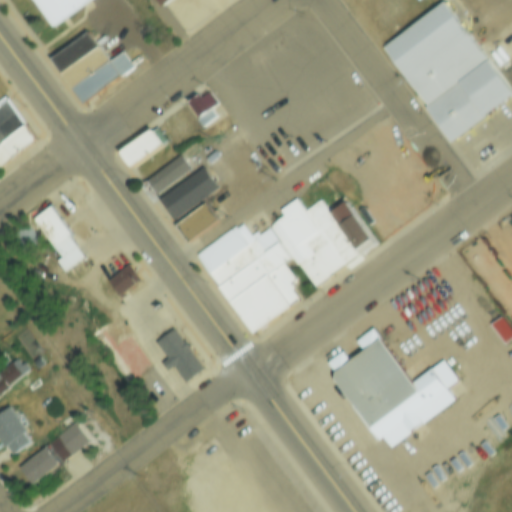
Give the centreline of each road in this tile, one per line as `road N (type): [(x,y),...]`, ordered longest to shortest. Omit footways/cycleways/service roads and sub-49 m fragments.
road 1 (primary): [(0,36),(360,511)]
road 2 (residential): [(511,183),(253,373)]
road 3 (residential): [(480,208),(320,0)]
road 4 (residential): [(281,0),(85,146)]
road 5 (residential): [(253,373),(59,511)]
